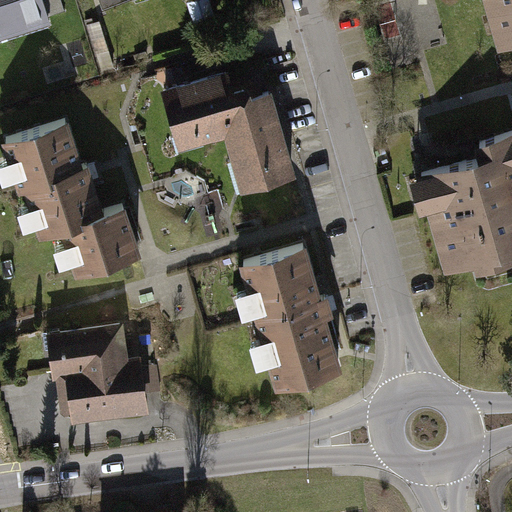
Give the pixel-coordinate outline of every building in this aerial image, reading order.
[(0,0),(0,25),(48,10),(44,0),(0,0)] [(511,0),(490,0),(502,40),(511,37),(511,0)] [(242,134),(257,191),(313,177),(281,60),(180,87),(196,146),(242,134)] [(81,161),(68,117),(0,138),(0,142),(15,189),(23,189),(37,237),(61,229),(74,273),(140,252),(123,202),(102,209),(88,160),(81,161)] [(484,155),(422,172),(448,262),(511,244),(508,229),(511,228),(511,130),(480,140),(484,155)] [(341,359),(307,239),(246,256),(281,376),(341,359)] [(58,372),(63,407),(73,416),(95,413),(95,412),(146,405),(144,390),(140,366),(139,357),(125,358),(120,323),(60,331),(60,329),(44,331),(46,348),(53,347),(56,371),(58,372)] [(157,364),(140,366),(144,390),(160,387),(157,364)]
